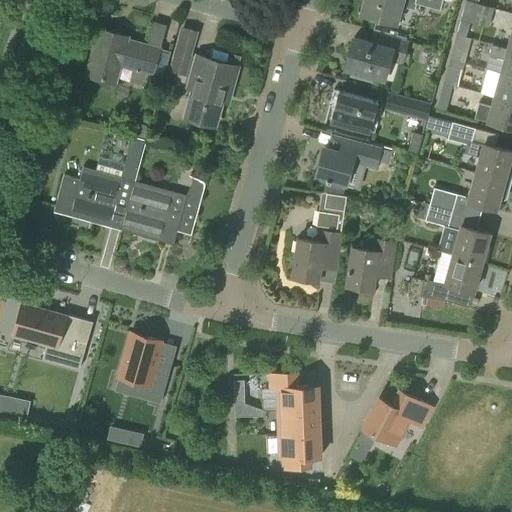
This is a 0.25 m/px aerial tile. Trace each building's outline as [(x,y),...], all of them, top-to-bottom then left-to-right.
[(439,10),(442,0),(364,0),(360,13),(397,23),(402,5),(415,9),(416,3),(439,10)] [(493,6),(478,2),(471,0),(466,0),(456,35),(471,39),(471,38),(466,36),(470,22),(488,27),(493,6)] [(136,63),(132,78),(130,83),(148,88),(150,83),(152,75),(157,76),(163,78),(171,51),(159,48),(127,39),(128,37),(98,29),(86,75),(115,83),(122,59),(136,63)] [(402,64),(408,40),(371,30),(368,41),(354,38),(346,68),(351,69),(349,76),(372,82),(374,75),(383,78),(388,60),(402,64)] [(464,62),(471,39),(456,35),(450,58),(464,62)] [(511,49),(507,48),(492,44),(488,54),(504,59),(500,72),(511,75),(511,49)] [(197,56),(176,50),(174,59),(194,65),(188,86),(193,87),(185,116),(215,124),(223,92),(229,94),(237,66),(197,56)] [(457,86),(464,62),(450,58),(443,82),(457,86)] [(511,100),(511,75),(500,72),(494,96),(511,100)] [(453,85),(457,86),(443,82),(437,106),(446,109),(453,85)] [(369,130),(377,101),(339,90),(331,120),(369,130)] [(426,119),(431,102),(389,91),(385,108),(426,119)] [(511,127),(511,100),(494,96),(491,105),(479,102),(478,102),(474,115),(475,115),(474,117),(487,120),(511,127)] [(475,173),(511,183),(511,179),(511,161),(509,161),(511,150),(483,143),(472,141),(475,128),(452,121),(432,115),(429,129),(449,134),(448,138),(466,143),(464,152),(480,156),(475,173)] [(417,155),(423,135),(412,132),(406,152),(417,155)] [(58,162),(63,141),(47,136),(41,158),(58,162)] [(129,200),(135,181),(146,140),(132,136),(121,176),(83,166),(69,215),(109,226),(117,197),(129,200)] [(375,166),(380,148),(352,140),(348,154),(323,147),(315,175),(346,184),(353,160),(375,166)] [(507,198),(511,183),(475,173),(467,201),(496,209),(499,199),(503,200),(507,198)] [(135,181),(129,200),(121,229),(161,240),(166,221),(179,225),(177,230),(191,234),(205,185),(203,182),(194,177),(186,195),(135,181)] [(429,203),(452,210),(457,193),(433,186),(429,203)] [(342,223),(344,210),(345,196),(326,193),(324,211),(318,211),(316,225),(321,225),(319,241),(298,237),(292,276),(318,280),(320,266),(335,268),(340,233),(336,232),(337,222),(342,223)] [(448,226),(452,210),(429,203),(424,220),(448,226)] [(452,253),(482,262),(490,233),(460,225),(452,253)] [(389,276),(395,241),(374,238),(373,249),(352,246),(346,284),(372,289),(375,274),(389,276)] [(474,291),(482,262),(452,253),(445,282),(423,279),(419,279),(416,295),(420,296),(445,300),(449,284),(474,291)] [(32,303),(22,338),(55,347),(52,360),(89,371),(102,323),(32,303)] [(148,385),(147,391),(162,395),(171,364),(156,360),(161,341),(161,340),(131,331),(119,376),(148,385)] [(278,386),(279,410),(319,408),(318,384),(298,385),(298,372),(270,373),(270,386),(278,386)] [(392,403),(380,397),(364,427),(396,444),(409,419),(421,425),(432,406),(400,389),(392,403)] [(250,405),(234,399),(235,416),(246,416),(250,405)] [(279,410),(280,434),(320,432),(319,408),(279,410)] [(109,437),(142,445),(145,431),(112,423),(109,437)] [(321,456),(320,432),(280,434),(281,458),(283,458),(283,468),(311,467),(311,457),(321,456)]
